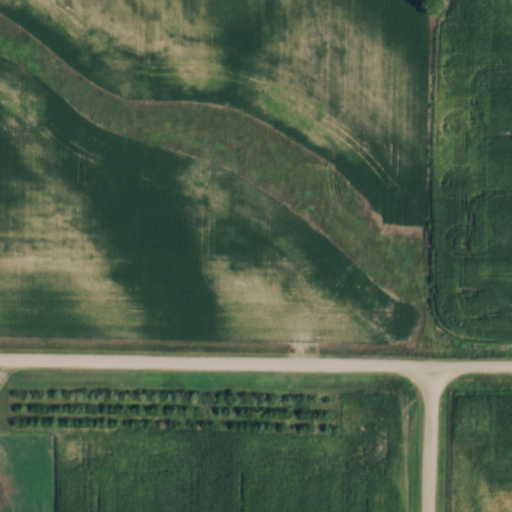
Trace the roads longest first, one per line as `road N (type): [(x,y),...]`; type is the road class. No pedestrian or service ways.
road 1 (residential): [(511,371),(0,364)]
road 2 (residential): [(428,511),(431,371)]
